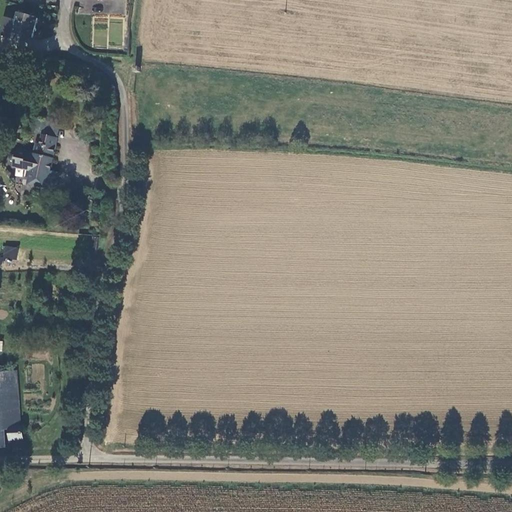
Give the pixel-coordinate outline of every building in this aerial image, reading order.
[(41,20),(20,14),(17,22),(6,19),(1,38),(24,44),(27,33),(36,36),(41,20)] [(61,124),(36,119),(33,132),(42,133),(60,137),(61,124)] [(25,180),(28,180),(27,186),(58,192),(61,172),(53,171),(60,137),(42,133),(40,143),(36,142),(34,152),(19,149),(18,153),(12,155),(11,161),(14,164),(13,168),(27,170),(25,180)] [(16,260),(18,247),(3,245),(1,257),(16,260)] [(0,362),(0,448),(8,448),(7,430),(11,429),(11,442),(26,440),(25,427),(22,427),(18,370),(2,371),(1,363),(0,362)]
